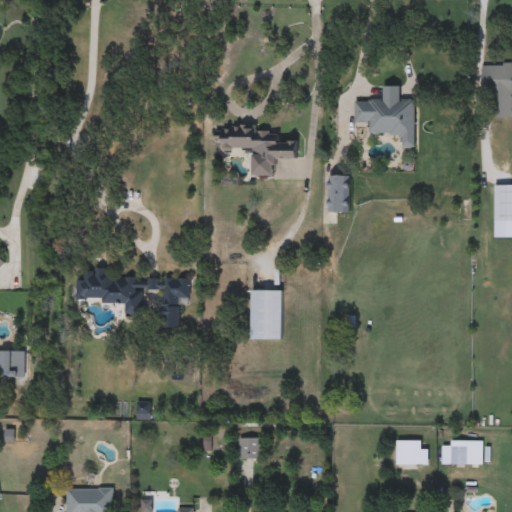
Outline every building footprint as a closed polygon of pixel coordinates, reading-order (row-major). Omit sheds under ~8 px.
[(511,117),(492,117),(492,88),(482,88),(482,65),(511,64),(511,88),(511,117)] [(355,100),(383,99),(383,86),(402,86),(402,99),(414,98),(416,148),(404,148),(404,136),(369,137),(369,124),(356,124),(355,100)] [(277,176),(253,176),(253,149),(221,150),(221,129),(278,128),(278,142),(297,142),(297,158),(276,158),(277,176)] [(328,212),(328,175),(350,175),(350,212),(328,212)] [(511,222),(495,222),(495,186),(511,186),(511,222)] [(189,281),(189,298),(180,298),(178,328),(162,327),(164,290),(142,289),(141,306),(80,303),(81,280),(88,280),(89,270),(111,271),(111,277),(189,281)] [(251,290),(283,290),(283,340),(251,340),(251,290)] [(0,351),(24,351),(24,377),(0,377),(0,351)] [(238,459),(238,438),(260,438),(260,459),(238,459)] [(397,465),(397,441),(421,441),(421,449),(427,449),(427,465),(397,465)] [(441,465),(441,441),(483,441),(483,465),(441,465)] [(111,488),(111,511),(66,511),(66,489),(111,488)]
